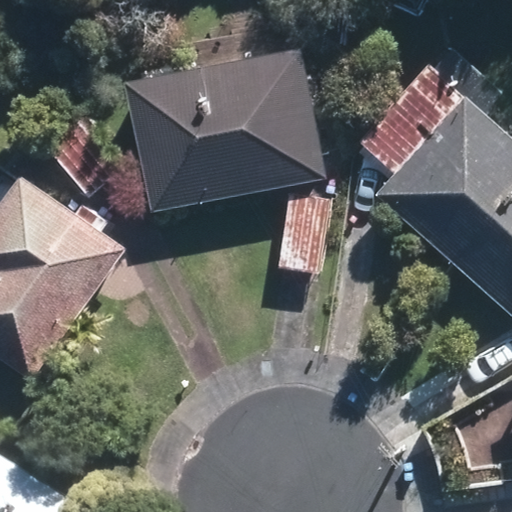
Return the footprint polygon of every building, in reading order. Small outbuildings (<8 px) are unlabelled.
[(307,46),(130,79),(155,210),(332,176),(307,46)] [(511,130),(470,94),(469,94),(433,62),(364,140),(401,172),(381,194),(511,309),(511,130)] [(125,167),(86,119),(54,146),(93,193),(125,167)] [(131,245),(28,172),(0,211),(0,352),(36,378),(131,245)] [(333,198),(293,192),(282,266),(322,272),(333,198)] [(0,511),(94,511),(0,455),(0,511)]
